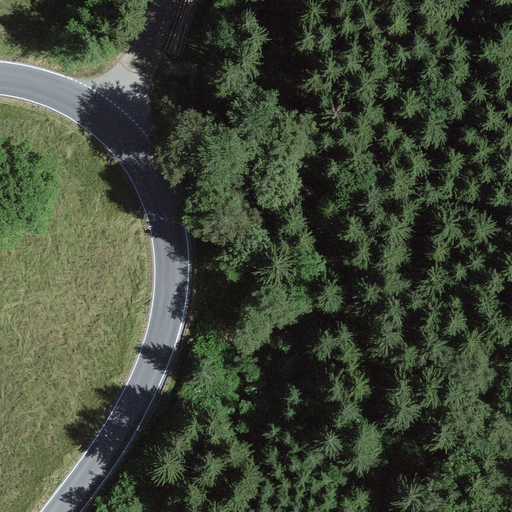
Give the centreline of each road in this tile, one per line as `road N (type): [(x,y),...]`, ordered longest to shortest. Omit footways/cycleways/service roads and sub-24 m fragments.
road 1 (tertiary): [(59,511),(110,444),(147,375),(167,315),(172,255),(151,177),(130,142),(67,94),(0,78)]
road 2 (track): [(115,127),(166,0)]
